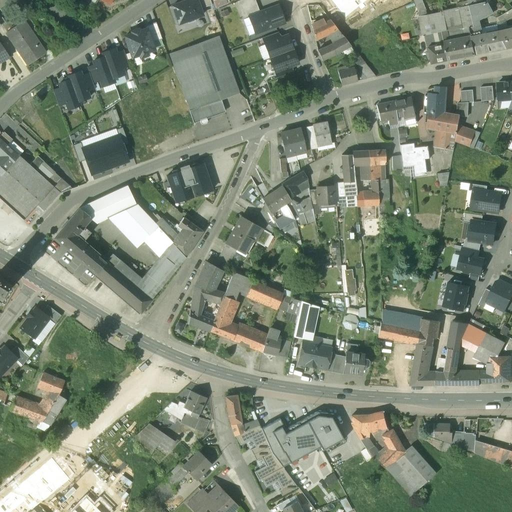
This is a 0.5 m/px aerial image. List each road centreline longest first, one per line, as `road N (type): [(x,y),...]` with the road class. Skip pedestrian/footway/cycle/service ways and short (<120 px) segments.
road 1 (secondary): [(223,374),(338,394),(511,401)]
road 2 (residential): [(12,263),(78,194),(253,130)]
road 3 (residential): [(143,341),(226,204),(256,140),(253,130)]
road 4 (residential): [(344,98),(511,65)]
road 5 (residential): [(223,374),(222,426),(260,511)]
road 6 (secondary): [(36,278),(143,341)]
